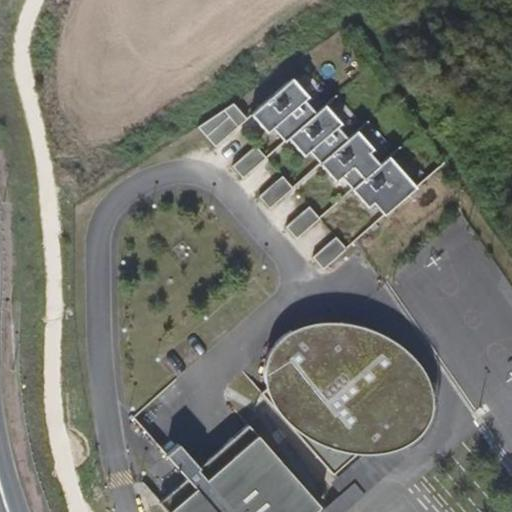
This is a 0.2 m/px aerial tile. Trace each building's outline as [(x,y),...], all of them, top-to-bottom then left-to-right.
[(292,81),(252,116),(268,135),(273,130),(284,143),(288,139),(315,116),(304,102),(308,99),(292,81)] [(198,129),(215,149),(247,121),(233,106),(198,129)] [(324,108),(315,116),(288,139),(305,158),(310,153),(321,165),(348,141),(336,128),(340,125),(324,108)] [(348,141),(321,165),(320,165),(337,183),(342,178),(353,190),(380,166),(370,154),(373,151),(357,133),(348,141)] [(266,159),(255,147),(232,168),(243,180),(266,159)] [(380,166),(353,190),(353,191),(369,209),(375,204),(386,217),(417,190),(389,159),(380,166)] [(282,177),(259,198),(270,210),(293,189),(282,177)] [(320,220),(309,208),(287,228),(297,240),(320,220)] [(347,250),(336,238),(313,259),(323,271),(347,250)] [(377,329),(367,326),(350,321),(337,322),(326,322),(316,324),(302,327),(293,331),(287,336),(279,343),(271,353),(267,362),(266,372),(265,388),(260,395),(334,475),(358,453),(371,453),(383,451),(393,449),(402,445),(409,441),(418,435),(424,431),(430,421),(435,411),(436,401),(435,389),(430,377),(422,364),(412,353),(403,346),(393,339),(383,334),(377,329)] [(311,511),(315,509),(243,428),(189,475),(183,481),(156,505),(161,511),(311,511)] [(183,481),(189,475),(203,463),(197,457),(189,464),(174,447),(162,458),(183,481)]
